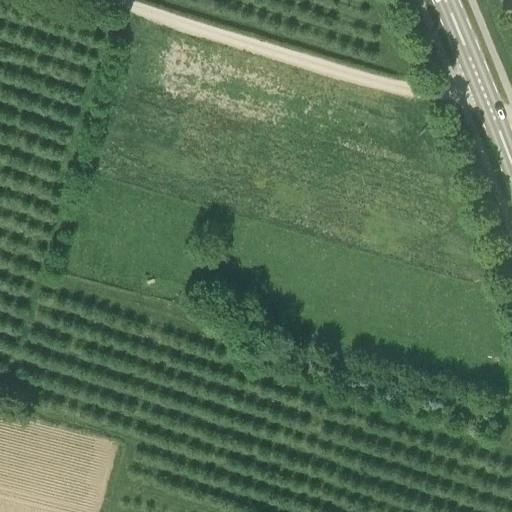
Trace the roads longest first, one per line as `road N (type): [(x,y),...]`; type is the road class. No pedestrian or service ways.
road 1 (track): [(484,107),(384,87),(108,0)]
road 2 (secondary): [(511,177),(439,0)]
